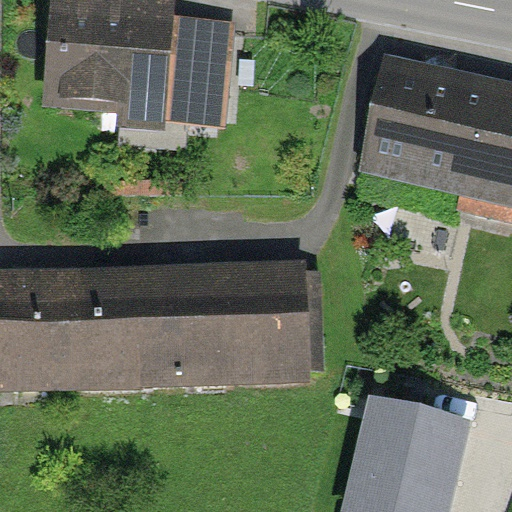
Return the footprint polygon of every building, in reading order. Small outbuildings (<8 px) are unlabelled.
[(168,21),(52,10),(42,121),(158,132),(168,21)] [(511,168),(511,92),(387,64),(359,182),(501,215),(511,168)] [(511,168),(501,215),(511,217),(511,168)] [(300,270),(6,282),(10,384),(304,372),(300,270)] [(446,511),(468,419),(378,399),(351,511),(446,511)]
